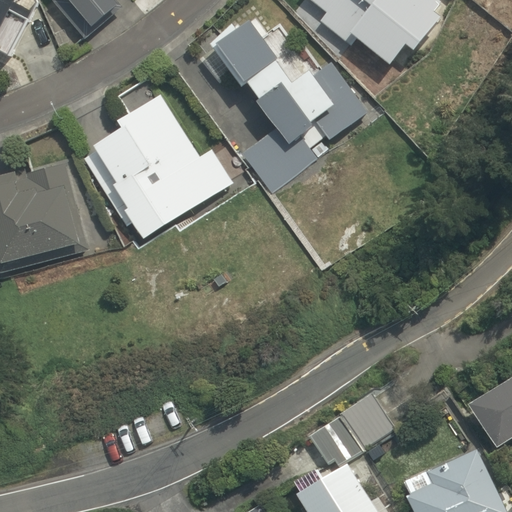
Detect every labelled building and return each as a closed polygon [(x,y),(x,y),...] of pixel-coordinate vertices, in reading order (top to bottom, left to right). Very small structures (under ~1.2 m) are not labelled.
[(0,0),(0,56),(14,63),(37,16),(16,6),(18,0),(0,0)] [(46,0),(42,4),(77,43),(116,8),(108,0),(46,0)] [(304,0),(304,1),(328,19),(323,26),(356,51),(361,44),(400,74),(416,53),(424,59),(450,25),(446,22),(454,11),(439,0),(304,0)] [(264,35),(226,61),(253,100),(256,97),(279,131),(244,155),(270,193),(319,159),(308,143),(324,132),(332,145),(370,119),(322,49),(289,72),(264,35)] [(202,164),(168,104),(126,129),(133,142),(102,159),(136,218),(132,221),(145,244),(240,190),(219,154),(202,164)] [(0,236),(1,236),(10,274),(93,253),(71,165),(0,182),(0,236)] [(511,387),(482,405),(508,449),(511,445),(511,387)] [(402,442),(384,390),(366,397),(384,449),(402,442)] [(355,422),(319,440),(334,470),(307,484),(321,511),(389,511),(363,459),(372,455),(355,422)] [(511,511),(511,507),(494,451),(408,478),(419,511),(511,511)]
